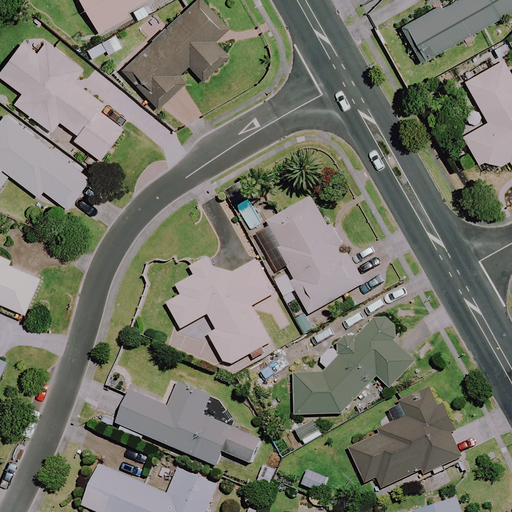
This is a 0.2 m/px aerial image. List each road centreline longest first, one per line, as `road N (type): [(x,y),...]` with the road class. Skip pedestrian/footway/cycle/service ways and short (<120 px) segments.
road 1 (residential): [(347,78),(152,199),(95,289),(53,425),(14,511)]
road 2 (tertiary): [(347,78),(458,274)]
